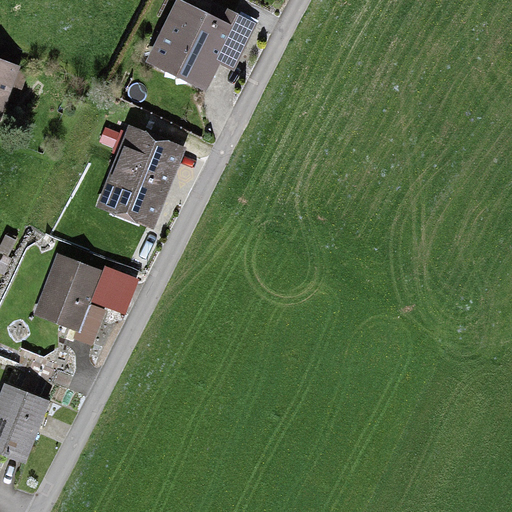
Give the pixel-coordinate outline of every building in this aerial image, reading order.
[(180,5),(164,37),(153,60),(158,62),(204,85),(217,58),(224,45),(239,53),(253,26),(229,14),(223,27),(180,5)] [(0,104),(13,69),(0,64),(0,104)] [(113,180),(118,182),(109,206),(151,223),(179,150),(132,132),(113,180)] [(88,304),(99,276),(57,260),(39,310),(79,325),(75,334),(93,341),(104,311),(88,304)] [(0,450),(24,460),(47,402),(6,386),(0,402),(0,450)]
